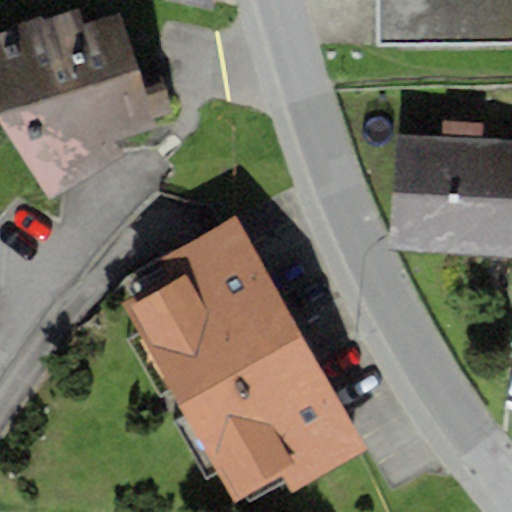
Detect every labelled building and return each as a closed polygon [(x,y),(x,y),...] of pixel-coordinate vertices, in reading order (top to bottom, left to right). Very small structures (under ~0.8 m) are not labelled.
[(163,0),(163,1),(208,11),(210,0),(163,0)] [(511,0),(377,0),(377,47),(511,44),(511,0)] [(115,142),(156,129),(155,117),(169,111),(155,69),(139,74),(120,16),(85,24),(80,10),(46,21),(44,16),(0,33),(0,124),(53,200),(119,155),(115,142)] [(511,141),(394,136),(389,250),(511,256),(511,141)] [(235,504),(282,477),(291,493),(367,450),(235,216),(158,259),(172,283),(125,310),(137,331),(127,337),(160,397),(171,391),(184,414),(172,421),(205,480),(217,473),(235,504)]
